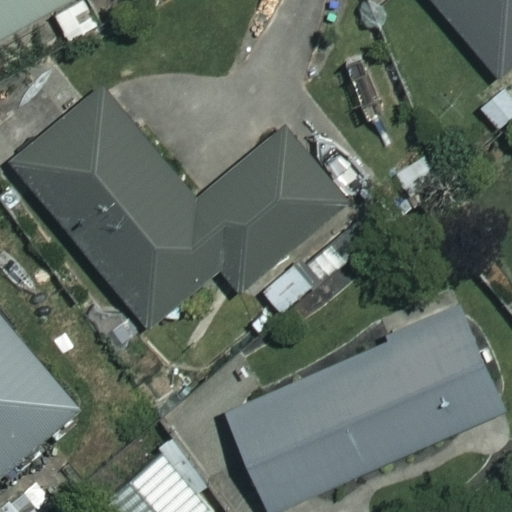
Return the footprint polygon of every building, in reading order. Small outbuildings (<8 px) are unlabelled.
[(0,0),(0,43),(79,0),(0,0)] [(511,71),(511,0),(443,0),(507,76),(511,71)] [(206,204),(114,91),(25,165),(159,329),(233,269),(253,293),(357,207),(295,131),(206,204)] [(283,511),(511,411),(511,398),(474,312),(240,416),(282,511),(283,511)] [(0,488),(82,420),(0,321),(0,488)] [(219,511),(173,457),(111,509),(113,511),(219,511)]
